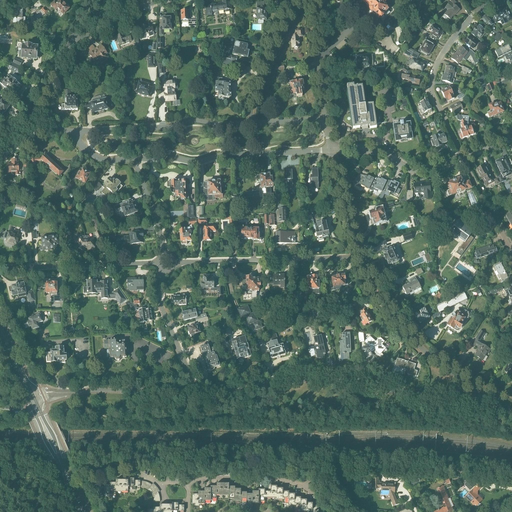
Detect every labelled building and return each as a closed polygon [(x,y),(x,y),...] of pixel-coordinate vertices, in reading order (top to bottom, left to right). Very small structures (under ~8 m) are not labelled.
[(218,11),(231,9),(230,0),(222,1),(222,3),(205,5),(207,16),(212,15),(212,13),(217,12),(218,11)] [(364,0),(363,1),(370,8),(369,9),(369,10),(371,13),(372,13),(373,12),(375,14),(374,15),(377,17),(378,17),(379,18),(380,19),(381,19),(384,16),(384,15),(383,14),(388,10),(386,8),(383,4),(385,2),(384,2),(384,1),(384,0),(364,0)] [(456,14),(460,10),(454,5),(456,2),(453,0),(451,0),(450,2),(445,8),(448,11),(444,15),(450,20),(456,13),(456,14)] [(69,9),(68,8),(70,7),(68,5),(66,6),(61,1),(58,3),(57,2),(56,3),(54,1),(50,5),(55,11),(57,9),(63,15),(69,9)] [(263,3),(257,3),(257,20),(258,20),(258,23),(263,23),(263,20),(266,20),(266,19),(267,19),(267,15),(266,15),(266,8),(263,8),(263,3)] [(29,28),(29,22),(24,22),(25,18),(22,18),(23,7),(15,6),(14,12),(12,12),(11,18),(16,18),(16,19),(16,23),(24,23),(24,28),(29,28)] [(492,15),(494,19),(496,23),(500,21),(504,19),(507,18),(508,21),(511,19),(507,9),(505,10),(505,9),(492,15)] [(182,12),(181,12),(181,21),(182,21),(182,23),(185,23),(185,24),(188,23),(188,27),(193,27),(196,27),(196,20),(193,20),(188,20),(188,14),(189,14),(189,10),(186,10),(186,12),(185,12),(185,11),(182,11),(182,12)] [(482,19),(483,21),(484,21),(485,23),(486,25),(488,23),(490,26),(492,28),(495,25),(494,24),(496,23),(494,19),(491,21),(487,15),(482,19)] [(171,30),(172,30),(172,23),(170,23),(170,18),(169,18),(169,17),(166,17),(166,18),(162,18),(163,29),(159,29),(159,36),(163,36),(163,30),(171,30)] [(35,21),(31,25),(37,32),(41,27),(35,21)] [(143,36),(148,34),(149,37),(153,36),(153,35),(154,35),(151,27),(147,28),(146,26),(141,28),(143,36)] [(442,33),(442,32),(436,28),(432,26),(429,31),(431,33),(430,35),(438,40),(440,36),(441,36),(442,36),(442,35),(443,35),(443,34),(443,33),(442,33)] [(475,31),(472,34),(475,38),(477,36),(479,38),(483,33),(481,31),(482,29),(479,26),(476,29),(474,31),(475,31)] [(299,35),(303,35),(302,29),(295,30),(295,35),(290,36),(290,39),(292,39),(293,48),(299,47),(298,38),(300,38),(299,35)] [(497,42),(502,36),(496,32),(492,38),(497,42)] [(119,46),(132,41),(129,35),(124,37),(123,34),(116,37),(119,46)] [(479,45),(477,44),(469,38),(465,43),(467,46),(467,47),(469,48),(470,47),(475,51),(480,48),(481,49),(482,48),(483,49),(485,47),(480,43),(479,45)] [(424,44),(422,46),(432,51),(433,49),(433,48),(434,46),(425,40),(423,43),(424,44)] [(234,48),(247,51),(248,47),(248,46),(238,44),(238,43),(235,42),(234,48)] [(39,59),(40,53),(37,53),(37,50),(38,50),(38,49),(37,47),(35,47),(35,48),(32,47),(32,46),(26,45),(26,46),(23,46),(23,50),(22,51),(20,51),(19,57),(22,58),(36,59),(39,59)] [(508,53),(511,52),(508,45),(495,52),(498,59),(507,54),(507,55),(509,54),(508,53)] [(104,61),(108,58),(105,54),(106,53),(101,46),(89,55),(95,62),(101,57),(104,61)] [(430,54),(432,51),(422,46),(421,48),(420,48),(418,51),(428,57),(429,55),(430,54)] [(249,51),(247,51),(234,48),(232,55),(247,58),(249,51)] [(461,48),(456,54),(462,58),(465,61),(470,55),(461,48)] [(462,58),(456,54),(455,56),(454,55),(451,59),(457,64),(462,58)] [(362,58),(357,58),(358,68),(363,68),(364,69),(362,69),(363,74),(376,73),(376,68),(372,68),(372,67),(373,67),(373,61),(369,61),(368,55),(362,56),(362,58)] [(245,65),(236,62),(232,60),(232,62),(233,62),(231,66),(234,67),(243,70),(245,65)] [(425,65),(413,60),(411,64),(410,68),(416,71),(417,69),(422,72),(425,65)] [(10,66),(9,67),(10,67),(9,70),(18,74),(21,68),(12,63),(10,66)] [(85,73),(87,66),(80,64),(78,70),(85,73)] [(445,74),(453,77),(454,72),(453,72),(453,69),(447,67),(445,74)] [(411,71),(406,70),(403,69),(401,79),(408,80),(408,83),(419,85),(420,78),(413,77),(413,76),(410,75),(410,74),(411,71)] [(453,77),(445,74),(444,77),(443,77),(442,81),(453,84),(454,80),(451,79),(452,76),(453,77)] [(18,91),(21,87),(8,75),(5,79),(0,83),(2,86),(12,95),(12,94),(15,97),(19,92),(18,91)] [(231,98),(231,93),(230,93),(230,84),(223,84),(222,84),(222,79),(217,79),(217,81),(216,81),(216,83),(216,88),(215,88),(215,93),(218,93),(218,98),(218,101),(224,102),(224,98),(231,98)] [(301,88),(303,88),(302,81),(301,81),(301,79),(289,81),(290,83),(291,89),(290,89),(291,96),(292,99),(297,98),(297,97),(302,96),(301,88)] [(150,97),(152,88),(149,88),(150,85),(139,82),(136,93),(141,95),(142,96),(144,96),(145,96),(150,97)] [(174,82),(164,82),(164,86),(163,86),(164,90),(165,90),(165,94),(164,94),(165,98),(166,98),(166,102),(176,101),(175,93),(174,93),(174,89),(175,89),(174,82)] [(344,118),(344,120),(345,121),(345,122),(346,123),(353,127),(353,129),(360,128),(360,127),(369,125),(370,129),(377,128),(385,127),(384,123),(376,124),(373,105),(365,106),(362,87),(354,88),(354,85),(347,86),(351,114),(348,115),(347,115),(346,116),(345,117),(344,118)] [(446,103),(454,99),(449,89),(441,92),(446,103)] [(77,105),(80,105),(80,98),(77,98),(70,98),(70,90),(65,90),(65,98),(65,104),(65,105),(61,105),(62,110),(65,110),(65,111),(78,110),(77,105)] [(100,96),(94,98),(95,103),(86,105),(86,102),(84,103),(84,106),(84,108),(85,111),(91,109),(92,114),(109,109),(112,109),(111,102),(108,103),(107,100),(102,101),(100,96)] [(5,113),(10,107),(2,100),(2,101),(0,99),(0,115),(1,117),(4,113),(5,113)] [(420,103),(418,104),(419,107),(420,107),(421,110),(419,111),(421,115),(427,112),(428,114),(432,112),(431,110),(426,101),(422,103),(422,102),(420,103)] [(489,119),(503,113),(501,109),(502,109),(499,102),(494,104),(495,105),(493,106),(493,105),(488,107),(490,113),(487,114),(489,119)] [(453,114),(463,109),(459,103),(450,108),(453,114)] [(466,128),(462,116),(456,116),(458,120),(461,121),(462,125),(461,125),(462,129),(460,130),(462,135),(460,135),(461,139),(463,139),(470,137),(467,128),(466,128)] [(465,116),(462,116),(466,128),(467,128),(470,137),(473,136),(473,135),(476,135),(474,131),(472,131),(470,125),(469,126),(468,123),(469,117),(465,116)] [(398,126),(394,126),(396,142),(412,140),(409,124),(405,125),(405,122),(398,123),(398,126)] [(443,134),(441,131),(438,132),(440,136),(439,136),(437,137),(437,136),(432,138),(433,140),(430,141),(433,148),(436,147),(436,148),(441,146),(441,145),(447,143),(444,135),(443,136),(443,134)] [(64,172),(56,165),(48,158),(50,157),(47,155),(46,156),(46,155),(43,158),(35,158),(31,158),(32,166),(36,165),(36,161),(42,161),(59,177),(64,172)] [(16,176),(21,175),(21,172),(19,172),(19,158),(11,159),(11,161),(12,161),(12,163),(7,164),(7,174),(10,173),(16,172),(16,176)] [(503,178),(511,173),(511,172),(505,158),(504,158),(503,158),(501,158),(501,160),(496,162),(503,178)] [(491,183),(494,181),(487,167),(485,168),(484,166),(481,168),(480,167),(478,168),(478,170),(477,170),(481,177),(482,177),(486,186),(491,183)] [(90,177),(90,176),(90,175),(90,174),(83,170),(82,173),(79,172),(76,178),(85,183),(88,178),(90,177)] [(312,189),(318,188),(318,179),(318,170),(312,170),(312,176),(310,176),(310,179),(312,179),(312,189)] [(287,190),(293,190),(292,180),(293,180),(292,171),(286,171),(286,177),(285,177),(285,184),(286,184),(287,190)] [(257,176),(256,177),(257,182),(258,183),(261,182),(261,188),(266,188),(266,195),(264,195),(265,204),(272,203),(271,194),(271,191),(271,187),(273,187),(272,178),(270,178),(269,175),(268,174),(266,174),(265,175),(257,176)] [(369,190),(374,179),(368,177),(368,178),(362,175),(359,174),(356,181),(353,182),(354,185),(361,188),(364,187),(369,190)] [(119,192),(123,187),(120,185),(121,184),(120,184),(120,183),(118,182),(117,182),(117,181),(116,182),(114,180),(113,181),(110,178),(105,185),(103,187),(105,189),(102,193),(106,197),(111,192),(114,195),(117,191),(119,192)] [(374,179),(369,190),(372,191),(373,190),(377,192),(377,190),(381,192),(382,191),(387,182),(381,179),(380,180),(375,178),(374,179)] [(465,190),(471,187),(469,182),(462,184),(460,179),(459,179),(457,180),(456,180),(451,182),(448,183),(448,184),(447,184),(448,185),(447,187),(448,188),(449,189),(450,190),(447,191),(449,196),(449,198),(452,197),(452,195),(459,193),(460,194),(465,192),(464,190),(465,190)] [(223,195),(220,195),(220,180),(215,180),(215,182),(205,182),(204,184),(204,201),(215,200),(215,199),(223,198),(223,195)] [(387,182),(382,191),(386,192),(386,191),(394,195),(395,194),(398,195),(400,190),(397,189),(399,184),(394,182),(393,183),(387,180),(387,182)] [(181,200),(189,200),(188,186),(185,186),(185,182),(176,183),(176,181),(171,182),(167,182),(168,188),(171,188),(172,195),(177,195),(177,198),(181,198),(181,200)] [(96,192),(102,186),(97,182),(92,189),(96,192)] [(425,199),(431,199),(430,192),(431,192),(430,183),(426,183),(424,183),(421,184),(421,183),(414,184),(415,193),(424,192),(425,199)] [(123,203),(119,205),(122,213),(123,212),(125,217),(129,215),(130,218),(135,216),(134,213),(137,212),(136,208),(137,207),(135,202),(129,204),(126,205),(124,206),(123,203)] [(196,218),(195,205),(188,205),(188,210),(188,211),(190,211),(190,216),(187,216),(187,219),(196,218)] [(286,209),(278,209),(278,210),(279,222),(286,222),(286,209)] [(384,216),(384,215),(382,209),(374,211),(375,212),(370,213),(372,219),(371,220),(372,224),(373,225),(375,224),(376,224),(378,225),(379,223),(385,221),(387,221),(385,215),(384,216)] [(459,249),(463,252),(460,256),(461,256),(474,239),(469,235),(472,232),(458,222),(451,232),(464,242),(459,249)] [(325,223),(314,225),(317,237),(318,237),(318,239),(328,237),(328,235),(327,230),(325,223)] [(190,225),(190,228),(184,228),(184,230),(179,230),(181,242),(182,245),(187,244),(187,242),(192,241),(190,229),(192,229),(192,225),(190,225)] [(203,226),(204,240),(211,240),(211,231),(216,231),(216,226),(203,226)] [(8,244),(17,247),(20,236),(18,236),(19,232),(14,230),(14,229),(11,228),(10,233),(9,233),(9,234),(5,233),(4,238),(7,239),(6,242),(6,243),(7,243),(7,244),(8,244)] [(248,234),(248,229),(240,228),(240,235),(242,235),(242,239),(249,239),(249,235),(247,235),(247,234),(248,234)] [(261,229),(248,229),(248,234),(247,234),(247,235),(249,235),(249,239),(254,239),(254,240),(261,240),(261,229)] [(89,236),(86,236),(87,239),(87,241),(87,249),(87,251),(95,250),(94,240),(97,239),(102,237),(99,231),(95,233),(96,237),(94,238),(90,238),(89,236)] [(142,233),(142,232),(129,234),(129,236),(113,238),(113,240),(114,244),(125,243),(126,243),(125,240),(130,240),(131,244),(144,243),(143,237),(143,233),(142,233)] [(276,244),(295,243),(295,232),(276,232),(276,244)] [(405,242),(413,240),(411,233),(403,235),(405,242)] [(57,238),(56,238),(47,239),(47,236),(42,237),(43,246),(40,246),(41,251),(44,251),(45,252),(48,251),(49,251),(49,250),(56,250),(55,245),(57,245),(57,238)] [(75,240),(75,243),(79,243),(79,249),(87,249),(87,241),(87,239),(86,236),(82,237),(78,237),(78,239),(75,240)] [(475,254),(477,259),(488,256),(489,258),(493,257),(492,254),(497,252),(495,247),(494,248),(493,246),(495,246),(494,244),(484,248),(484,250),(475,254)] [(397,246),(393,248),(383,252),(385,256),(384,256),(386,261),(386,260),(388,265),(392,263),(393,266),(399,264),(398,261),(399,261),(396,254),(400,253),(397,246)] [(507,276),(509,275),(506,269),(504,269),(504,268),(505,267),(503,263),(501,264),(500,262),(494,265),(495,267),(493,268),(495,272),(497,271),(499,275),(497,276),(499,280),(501,279),(502,281),(508,278),(507,276)] [(285,281),(285,280),(284,280),(284,275),(274,275),(274,282),(269,282),(269,285),(274,285),(274,286),(281,286),(281,288),(284,288),(284,281),(285,281)] [(201,284),(201,289),(211,288),(211,291),(214,291),(217,291),(217,288),(214,288),(214,278),(211,278),(211,276),(207,276),(205,276),(204,276),(203,276),(204,283),(201,284)] [(306,289),(311,289),(311,293),(320,293),(319,285),(319,281),(317,281),(317,277),(316,276),(313,276),(312,277),(307,278),(304,278),(303,279),(303,283),(304,284),(306,284),(306,289)] [(345,285),(348,285),(347,280),(345,280),(344,276),(331,278),(333,288),(332,288),(332,291),(334,290),(334,291),(341,289),(341,287),(345,286),(345,285)] [(407,295),(421,288),(415,277),(410,280),(411,282),(402,287),(407,295)] [(131,291),(144,291),(143,278),(133,278),(128,279),(128,284),(127,284),(128,289),(130,288),(131,291)] [(257,291),(259,291),(258,288),(260,288),(260,284),(258,284),(258,279),(257,278),(255,278),(254,279),(251,279),(251,278),(246,278),(246,280),(243,280),(242,281),(242,286),(243,286),(246,286),(246,295),(251,295),(251,298),(257,298),(257,295),(257,291)] [(83,287),(84,294),(88,294),(88,295),(89,295),(96,295),(97,294),(97,293),(102,293),(102,299),(108,299),(108,298),(115,297),(120,304),(126,300),(119,289),(112,293),(113,294),(108,294),(107,282),(101,283),(101,284),(97,284),(97,282),(92,282),(91,281),(89,281),(88,282),(87,282),(88,287),(83,287)] [(51,295),(54,295),(54,302),(64,302),(64,294),(64,297),(61,297),(61,295),(57,295),(57,293),(57,283),(47,284),(43,284),(43,289),(47,289),(47,294),(51,294),(51,295)] [(19,298),(26,297),(26,294),(24,284),(12,287),(9,288),(10,293),(12,292),(13,297),(19,296),(19,298)] [(503,290),(501,287),(489,293),(490,295),(491,294),(491,295),(503,290)] [(508,298),(509,298),(509,299),(511,297),(511,287),(509,289),(508,287),(503,289),(508,298)] [(30,303),(34,302),(35,301),(33,291),(27,293),(29,303),(30,303)] [(435,296),(437,301),(446,296),(444,292),(440,293),(439,292),(437,293),(438,294),(435,296)] [(436,306),(440,314),(441,314),(440,311),(466,299),(467,301),(468,301),(464,293),(436,306)] [(186,301),(187,300),(186,295),(185,295),(184,294),(183,294),(183,295),(181,295),(181,296),(172,296),(172,298),(171,299),(171,300),(172,301),(172,302),(179,302),(179,305),(181,305),(181,307),(186,307),(186,305),(186,301)] [(34,302),(30,303),(31,306),(26,307),(27,312),(35,310),(36,309),(34,302)] [(132,313),(136,311),(136,310),(135,309),(131,303),(127,306),(132,313)] [(136,310),(136,311),(139,310),(140,323),(147,322),(147,321),(152,320),(151,310),(146,310),(145,307),(135,309),(136,310)] [(240,312),(239,312),(240,315),(242,319),(246,318),(249,325),(253,323),(256,330),(261,327),(259,322),(258,323),(257,321),(254,314),(249,316),(249,314),(250,313),(247,307),(240,310),(240,312)] [(320,313),(319,309),(316,310),(315,307),(311,309),(314,319),(319,318),(318,314),(320,313)] [(420,317),(417,318),(420,324),(427,320),(427,319),(429,319),(430,318),(429,317),(428,316),(429,315),(425,308),(420,311),(421,313),(419,315),(420,317)] [(366,325),(372,321),(365,309),(362,311),(364,314),(360,316),(363,321),(364,321),(366,325)] [(199,317),(197,318),(195,310),(182,314),(184,321),(194,319),(194,321),(207,318),(206,314),(200,315),(199,317)] [(451,318),(451,317),(448,321),(450,322),(448,326),(453,329),(457,332),(459,329),(460,329),(461,329),(463,327),(462,325),(463,325),(464,325),(466,321),(467,321),(467,320),(466,320),(466,319),(465,319),(465,318),(466,319),(468,318),(469,317),(469,315),(469,314),(469,313),(464,310),(464,311),(463,311),(463,312),(462,311),(460,314),(461,315),(458,313),(457,313),(455,312),(453,316),(452,316),(451,317),(451,318)] [(38,324),(43,322),(41,315),(40,313),(36,314),(37,316),(28,319),(30,323),(27,323),(24,324),(25,329),(29,328),(31,327),(32,330),(39,328),(38,324)] [(437,314),(433,316),(435,322),(440,320),(442,319),(439,313),(437,314)] [(196,321),(197,324),(191,326),(191,327),(189,328),(190,331),(189,332),(190,335),(191,335),(192,338),(196,337),(195,334),(201,333),(199,328),(200,328),(198,324),(200,323),(208,321),(207,318),(196,321)] [(476,339),(476,341),(472,345),(474,347),(475,346),(478,348),(477,350),(478,351),(475,356),(482,361),(487,353),(488,354),(490,350),(483,346),(484,344),(480,341),(485,334),(480,331),(475,339),(476,339)] [(349,348),(351,348),(350,333),(342,334),(343,341),(340,341),(340,354),(343,354),(343,355),(344,354),(344,360),(350,359),(349,348)] [(285,355),(289,354),(286,345),(283,346),(283,345),(278,347),(277,341),(278,341),(276,334),(270,336),(272,343),(267,344),(271,359),(277,358),(277,359),(280,358),(280,357),(285,355)] [(315,355),(317,354),(318,359),(325,358),(324,355),(326,355),(321,336),(314,338),(315,342),(314,343),(315,350),(308,350),(309,353),(310,354),(311,358),(316,356),(315,355)] [(370,336),(364,342),(371,349),(369,350),(372,353),(373,351),(378,357),(383,351),(380,348),(383,346),(382,345),(383,343),(385,342),(380,337),(376,342),(370,336)] [(243,359),(251,357),(247,345),(245,337),(232,341),(233,346),(237,360),(238,364),(239,364),(244,363),(244,362),(243,359)] [(117,341),(117,340),(104,341),(105,349),(109,348),(109,350),(109,351),(106,351),(106,358),(110,358),(110,359),(115,358),(115,359),(117,360),(120,360),(121,358),(127,357),(126,345),(125,345),(125,341),(117,341)] [(215,368),(220,366),(215,352),(214,349),(209,350),(208,345),(200,347),(203,356),(204,355),(208,368),(209,370),(210,371),(214,370),(215,369),(215,368)] [(64,355),(64,348),(56,349),(56,351),(51,352),(51,353),(46,353),(47,363),(52,363),(57,363),(57,361),(60,361),(60,364),(66,364),(66,361),(67,361),(66,355),(64,355)] [(397,359),(395,367),(407,370),(406,374),(413,376),(413,374),(416,375),(418,371),(414,370),(416,364),(411,363),(411,365),(408,364),(409,362),(397,359)] [(395,484),(384,484),(382,484),(382,483),(380,483),(380,477),(373,477),(372,489),(379,489),(379,491),(381,492),(381,495),(389,495),(393,506),(399,504),(397,499),(397,500),(394,493),(395,493),(395,483),(395,484)] [(140,487),(140,481),(134,481),(134,479),(128,479),(128,480),(116,480),(116,484),(110,484),(110,486),(104,486),(104,491),(110,491),(110,495),(116,495),(116,490),(122,490),(122,492),(128,492),(128,491),(134,491),(134,487),(140,487)] [(229,485),(229,484),(217,484),(216,485),(210,485),(210,489),(204,489),(204,491),(198,491),(198,494),(192,494),(192,506),(199,506),(199,504),(205,504),(205,501),(211,501),(211,499),(217,499),(217,494),(222,494),(222,496),(228,496),(228,499),(234,500),(234,501),(240,501),(240,505),(246,505),(246,507),(253,507),(253,503),(259,503),(259,502),(265,502),(265,499),(276,499),(276,501),(282,501),(282,504),(288,504),(288,506),(294,507),(294,509),(300,510),(299,511),(318,511),(318,506),(312,505),(313,502),(307,502),(307,500),(301,500),(301,496),(295,496),(295,494),(289,494),(289,490),(283,490),(283,489),(277,488),(277,485),(267,485),(267,492),(265,492),(265,488),(258,488),(258,492),(252,492),(252,495),(247,495),(247,491),(241,491),(241,489),(235,489),(235,485),(229,485)] [(479,484),(466,497),(474,505),(475,504),(477,506),(482,500),(482,499),(483,498),(479,494),(478,495),(477,495),(477,494),(477,493),(476,492),(481,487),(479,484)] [(449,511),(453,511),(451,504),(452,504),(450,499),(449,500),(444,487),(437,489),(439,494),(441,493),(446,507),(434,511),(448,511),(449,511)] [(178,503),(172,503),(172,505),(160,505),(160,508),(154,508),(154,510),(148,510),(147,511),(178,511),(184,511),(184,506),(178,505),(178,503)]
